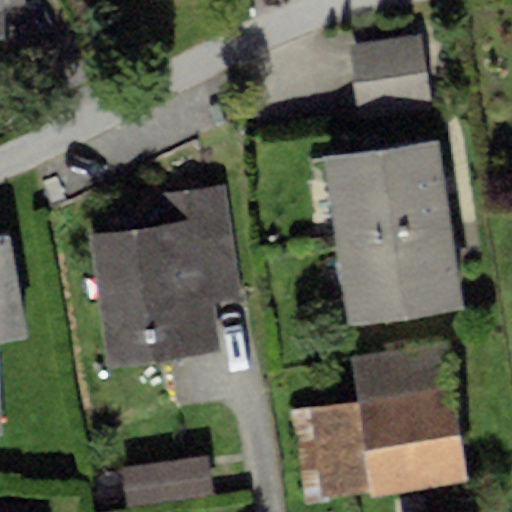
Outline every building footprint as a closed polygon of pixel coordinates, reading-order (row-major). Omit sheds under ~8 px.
[(424,108),(414,37),(347,46),(357,117),(424,108)] [(441,150),(329,167),(353,329),(465,312),(458,266),(447,190),(441,150)] [(186,232),(97,244),(114,372),(219,358),(213,315),(243,311),(228,196),(182,202),(186,232)] [(13,256),(0,256),(0,439),(5,439),(0,386),(0,344),(21,343),(13,256)] [(455,392),(322,409),(334,502),(466,485),(455,392)] [(207,459),(122,474),(129,511),(133,511),(214,498),(207,459)]
